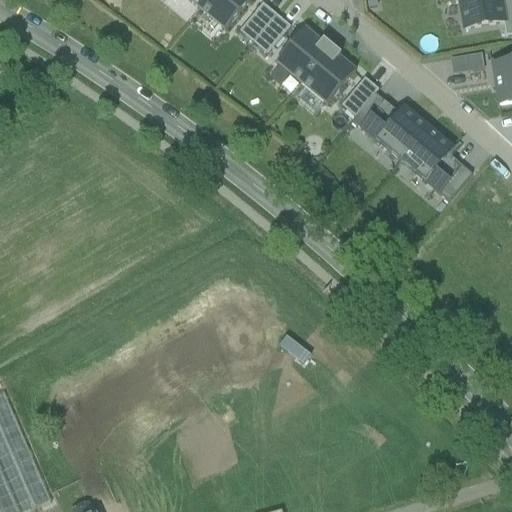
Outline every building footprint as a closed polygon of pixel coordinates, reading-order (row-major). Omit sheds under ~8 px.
[(184,0),(200,13),(210,0),(184,0)] [(210,0),(200,13),(225,34),(253,1),(251,0),(210,0)] [(457,0),(462,33),(505,26),(501,0),(457,0)] [(240,35),(253,46),(276,19),(262,8),(240,35)] [(290,31),(276,19),(253,46),(268,58),(290,31)] [(329,53),(305,33),(275,68),(299,88),(329,53)] [(354,74),(329,53),(299,88),(324,109),(354,74)] [(452,61),(455,77),(484,71),(481,55),(452,61)] [(511,65),(493,69),(499,108),(511,106),(511,65)] [(378,94),(364,82),(341,110),(355,122),(378,94)] [(426,133),(404,116),(379,147),(401,164),(426,133)] [(447,151),(426,133),(401,164),(422,181),(447,151)] [(0,397),(0,474),(16,511),(37,511),(51,506),(4,396),(0,397)] [(0,511),(16,511),(0,474),(0,511)]
